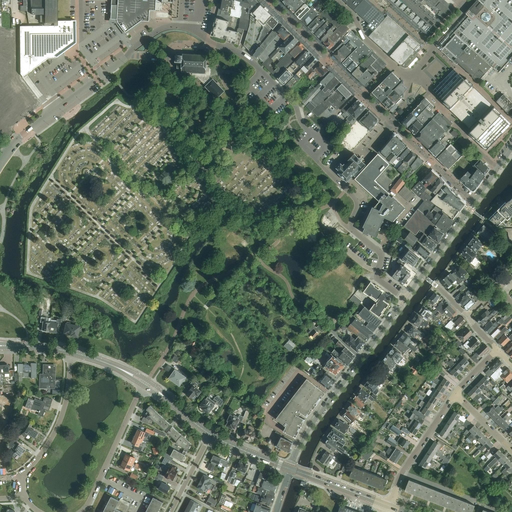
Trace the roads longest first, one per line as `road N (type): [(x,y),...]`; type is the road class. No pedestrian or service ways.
road 1 (unclassified): [(473,202),(268,0)]
road 2 (residential): [(436,286),(332,425),(315,455),(320,479)]
road 3 (tertiary): [(289,468),(313,421),(404,298)]
road 4 (residential): [(327,171),(301,144),(311,134),(295,105),(244,55),(220,46)]
road 5 (residential): [(404,298),(377,278),(378,251),(351,227),(354,198),(327,171)]
road 6 (residential): [(80,511),(146,383)]
road 7 (residential): [(23,477),(62,413),(70,352)]
road 8 (unclassified): [(0,160),(24,132),(102,75)]
road 9 (residential): [(392,497),(455,392)]
